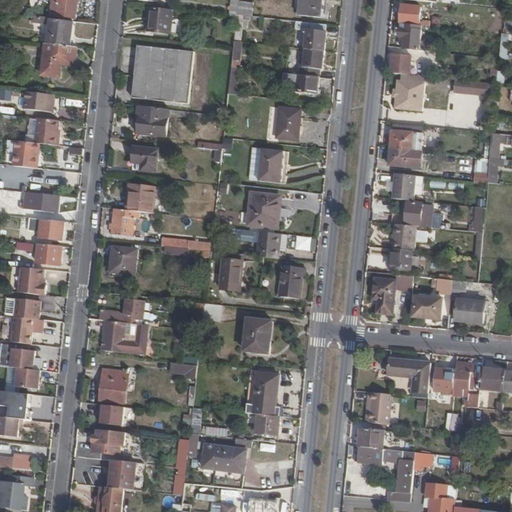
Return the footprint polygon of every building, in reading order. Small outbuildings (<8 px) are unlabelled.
[(76,0),(52,0),(51,18),(75,20),(76,0)] [(231,0),(231,13),(240,14),(241,3),(241,0),(231,0)] [(324,19),(325,0),(303,0),(302,17),(324,19)] [(239,17),(252,18),(253,5),(241,3),(240,14),(239,17)] [(401,5),(399,24),(400,24),(420,26),(430,27),(431,22),(423,21),(423,23),(419,22),(421,7),(401,5)] [(174,13),(149,11),(148,19),(151,19),(149,33),(171,36),(174,13)] [(49,45),(72,48),(73,43),(71,42),(72,23),(52,21),(49,45)] [(307,52),(327,54),(329,36),(328,36),(329,27),(296,23),(295,32),(309,34),(307,52)] [(403,38),(402,50),(432,53),(433,42),(419,41),(420,26),(400,24),(400,29),(398,29),(397,38),(403,38)] [(507,34),(501,34),(499,53),(499,54),(498,59),(505,60),(507,34)] [(76,57),(77,49),(72,48),(49,45),(46,45),(42,75),(52,76),(52,74),(60,75),(61,66),(72,67),(73,57),(76,57)] [(236,45),(236,52),(234,63),(241,64),(243,45),(236,45)] [(190,106),(195,54),(140,48),(134,100),(190,106)] [(305,78),(321,80),(322,72),(325,73),(327,54),(307,52),(305,71),(306,71),(305,78)] [(391,54),(389,73),(416,76),(418,61),(410,60),(410,55),(391,54)] [(498,64),(498,63),(491,62),(489,77),(496,78),(497,71),(497,67),(498,64)] [(496,84),(503,85),(504,72),(497,71),(496,78),(496,84)] [(299,94),(319,96),(321,80),(305,78),(300,77),(284,76),(283,86),(299,88),(299,94)] [(230,96),(238,97),(241,78),(233,77),(230,96)] [(424,83),(399,81),(397,107),(422,110),(424,83)] [(453,93),(470,95),(471,83),(454,82),(453,93)] [(26,111),(51,114),(52,95),(28,92),(26,111)] [(143,109),(142,118),(145,118),(143,136),(167,138),(169,118),(170,112),(143,109)] [(302,114),(282,111),(279,139),(299,142),(302,114)] [(169,118),(210,122),(210,116),(170,112),(169,118)] [(60,132),(61,122),(40,119),(37,144),(41,144),(61,146),(62,138),(59,138),(60,132)] [(422,136),(423,128),(394,125),(393,133),(413,135),(422,136)] [(412,152),(421,153),(422,136),(413,135),(393,133),(391,150),(412,152)] [(15,155),(17,142),(9,140),(7,153),(15,155)] [(8,166),(38,169),(41,144),(37,144),(21,142),(19,158),(8,157),(8,166)] [(216,152),(217,152),(218,145),(194,143),(193,149),(216,152)] [(84,156),(85,149),(72,148),(72,155),(84,156)] [(159,151),(136,149),(134,165),(137,165),(136,171),(156,174),(159,151)] [(412,152),(391,150),(389,167),(410,169),(411,165),(412,152)] [(261,151),(258,182),(280,185),(284,185),(287,154),(283,153),(261,151)] [(215,163),(223,164),(224,152),(217,152),(216,152),(215,163)] [(486,183),(494,184),(497,159),(488,159),(487,175),(486,183)] [(395,174),(393,199),(414,201),(416,176),(395,174)] [(486,183),(487,175),(474,174),(473,182),(486,183)] [(132,185),(130,211),(142,212),(155,214),(158,188),(132,185)] [(37,193),(27,192),(25,211),(34,212),(54,214),(56,196),(57,194),(37,192),(37,193)] [(255,196),(252,226),(279,229),(282,199),(255,196)] [(390,215),(389,224),(395,225),(404,226),(404,225),(420,226),(420,224),(430,225),(432,206),(422,205),(422,204),(406,202),(405,216),(390,215)] [(477,207),(476,223),(486,224),(487,208),(477,207)] [(127,210),(117,209),(116,216),(135,218),(141,219),(142,212),(130,211),(127,210)] [(135,218),(116,216),(114,227),(114,231),(113,235),(133,237),(135,218)] [(66,223),(34,219),(33,226),(43,228),(41,238),(65,241),(66,223)] [(395,225),(393,249),(411,251),(415,251),(417,227),(404,226),(395,225)] [(259,242),(259,231),(237,230),(237,241),(259,242)] [(260,258),(266,259),(281,261),(282,253),(284,235),(262,233),(260,258)] [(164,239),(162,246),(183,249),(183,241),(164,239)] [(61,266),(63,247),(40,244),(38,263),(61,266)] [(111,272),(137,275),(140,251),(114,248),(113,263),(111,272)] [(411,251),(393,249),(391,268),(410,271),(411,251)] [(226,261),(245,263),(246,256),(227,254),(226,261)] [(223,290),(243,292),(245,263),(226,261),(223,290)] [(45,270),(22,268),(19,293),(47,296),(48,285),(46,285),(44,284),(44,279),(45,270)] [(286,268),(283,298),(302,301),(305,279),(307,279),(309,270),(286,268)] [(398,287),(413,289),(414,279),(399,277),(398,287)] [(377,314),(392,315),(395,280),(375,279),(374,299),(378,300),(377,314)] [(452,281),(450,300),(458,301),(460,282),(452,281)] [(444,299),(416,297),(414,317),(442,319),(444,299)] [(36,320),(41,320),(43,302),(18,299),(16,317),(36,320)] [(102,310),(101,320),(108,321),(136,324),(137,319),(145,319),(147,301),(127,299),(125,316),(122,315),(119,315),(120,312),(102,310)] [(484,303),(458,301),(456,321),(482,324),(484,303)] [(197,331),(204,332),(205,321),(207,305),(200,304),(197,331)] [(222,323),(223,307),(207,305),(205,321),(222,323)] [(13,342),(33,344),(36,320),(16,317),(13,342)] [(108,321),(106,331),(112,332),(111,351),(134,353),(136,339),(147,341),(149,325),(136,324),(108,321)] [(271,344),(272,324),(250,321),(246,352),(250,353),(250,357),(265,359),(266,355),(272,356),(273,344),(271,344)] [(106,331),(103,354),(145,358),(147,341),(136,339),(134,353),(111,351),(112,332),(106,331)] [(15,349),(12,367),(20,368),(35,370),(37,351),(15,349)] [(184,359),(183,365),(200,367),(201,361),(184,359)] [(428,395),(431,365),(389,360),(387,376),(414,379),(414,383),(413,393),(428,395)] [(457,370),(456,379),(473,381),(473,373),(476,374),(477,367),(474,367),(474,365),(457,363),(457,370)] [(171,374),(199,377),(200,367),(183,365),(172,364),(171,374)] [(12,367),(10,367),(7,392),(14,393),(17,393),(18,387),(20,368),(12,367)] [(35,370),(20,368),(18,387),(40,389),(41,382),(41,378),(42,371),(35,370)] [(434,391),(454,393),(456,379),(457,370),(436,368),(434,391)] [(480,389),(505,391),(506,372),(481,370),(480,389)] [(102,401),(120,403),(125,404),(127,404),(130,373),(127,373),(105,371),(102,401)] [(260,415),(282,417),(283,408),(278,408),(282,376),(253,373),(249,414),(260,415)] [(23,419),(34,420),(35,412),(31,411),(33,395),(17,393),(14,393),(12,407),(8,407),(7,417),(23,419)] [(392,395),(369,393),(368,402),(372,402),(370,423),(390,425),(392,395)] [(478,403),(479,395),(470,395),(469,408),(478,409),(478,403)] [(120,407),(104,405),(103,413),(107,413),(106,417),(105,425),(127,427),(128,408),(125,407),(120,407)] [(199,436),(202,411),(196,411),(195,415),(193,435),(199,436)] [(280,435),(282,417),(260,415),(258,433),(280,435)] [(460,416),(449,415),(448,429),(459,430),(460,416)] [(23,427),(23,419),(7,417),(0,416),(0,435),(19,438),(19,430),(19,427),(23,427)] [(228,437),(228,429),(207,428),(206,436),(228,437)] [(383,449),(397,451),(398,443),(384,441),(385,431),(360,429),(358,447),(383,449)] [(137,435),(100,430),(97,451),(134,456),(137,435)] [(192,442),(190,458),(196,459),(199,436),(193,435),(192,441),(192,442)] [(209,444),(207,462),(214,463),(214,467),(248,471),(250,448),(209,444)] [(383,449),(358,447),(356,462),(381,465),(383,449)] [(413,469),(415,453),(402,451),(401,460),(400,460),(397,501),(410,503),(411,494),(413,469)] [(433,467),(434,455),(415,453),(413,469),(423,470),(423,466),(433,467)] [(0,458),(0,466),(14,468),(15,459),(0,458)] [(115,459),(112,487),(126,489),(142,491),(146,463),(115,459)] [(34,485),(35,478),(11,475),(11,482),(4,481),(3,495),(6,495),(5,504),(28,507),(30,495),(26,495),(27,485),(34,485)] [(454,511),(455,506),(457,486),(428,483),(426,496),(431,497),(429,511),(454,511)] [(112,487),(103,486),(102,495),(100,495),(98,496),(97,498),(97,500),(97,502),(98,503),(101,504),(100,511),(131,511),(133,494),(126,493),(126,489),(112,487)] [(221,511),(222,504),(212,502),(210,511),(221,511)]
